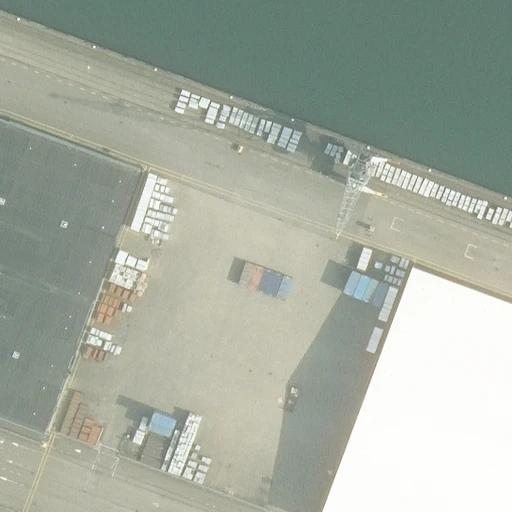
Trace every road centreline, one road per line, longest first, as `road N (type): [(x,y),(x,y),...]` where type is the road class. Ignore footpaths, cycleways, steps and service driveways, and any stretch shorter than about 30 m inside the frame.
road 1 (unknown): [(231,157),(91,467)]
road 2 (unknown): [(231,157),(511,253)]
road 3 (unknown): [(0,76),(231,157)]
